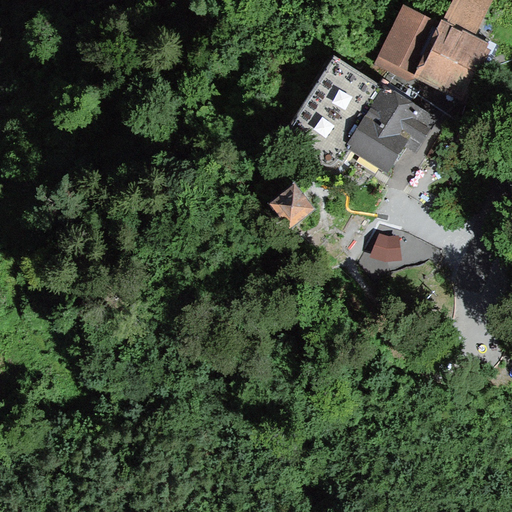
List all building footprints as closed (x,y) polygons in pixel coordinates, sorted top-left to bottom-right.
[(469,33),(463,30),(473,12),(480,0),(458,0),(447,21),(409,0),(401,0),(369,46),(399,66),(413,67),(422,72),(454,87),(479,37),(469,33)] [(469,33),(479,16),(473,12),(463,30),(469,33)] [(400,140),(414,149),(431,122),(335,58),(288,130),(311,150),(325,148),(327,155),(336,160),(343,159),(354,143),(384,163),(400,140)] [(274,203),(290,225),(313,208),(303,193),(297,186),(274,203)] [(374,252),(387,257),(398,254),(395,240),(388,241),(380,238),(374,252)]
